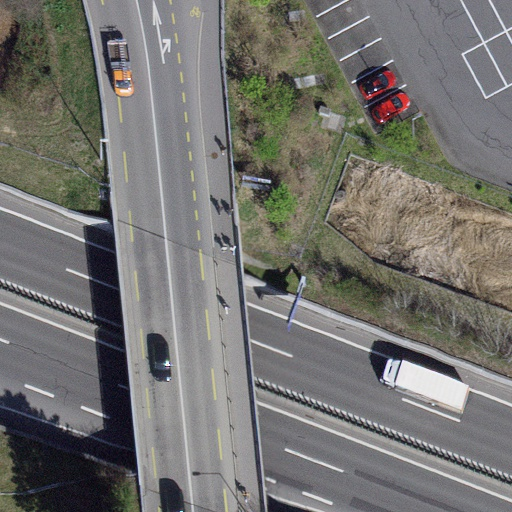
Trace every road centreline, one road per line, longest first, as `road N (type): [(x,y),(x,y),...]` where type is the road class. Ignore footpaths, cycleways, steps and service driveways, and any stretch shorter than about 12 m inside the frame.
road 1 (motorway): [(511,439),(0,242)]
road 2 (tertiary): [(142,0),(194,511)]
road 3 (motorway): [(0,339),(442,511)]
